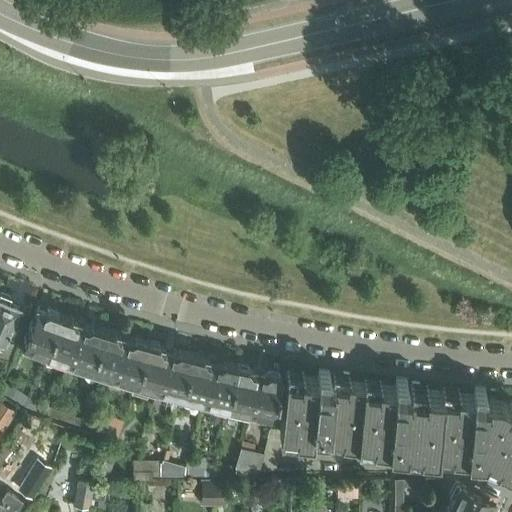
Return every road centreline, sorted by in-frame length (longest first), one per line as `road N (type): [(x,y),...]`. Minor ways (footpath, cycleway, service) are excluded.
road 1 (residential): [(511,364),(319,339),(171,305),(0,243)]
road 2 (secondary): [(0,11),(70,41),(161,60),(197,59),(461,0)]
